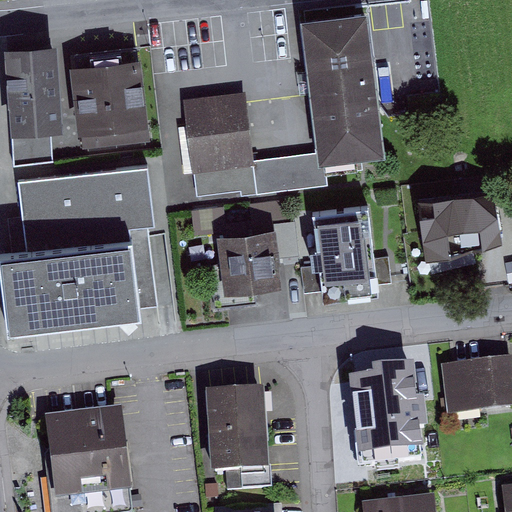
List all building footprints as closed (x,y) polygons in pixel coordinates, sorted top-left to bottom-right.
[(316,152),(318,163),(324,163),(385,155),(367,11),(300,19),(308,82),(316,152)] [(7,50),(17,161),(51,158),(48,125),(58,124),(51,46),(7,50)] [(438,52),(396,57),(400,89),(441,84),(438,52)] [(135,62),(76,69),(85,143),(144,135),(135,62)] [(245,91),(184,99),(194,173),(255,165),(254,160),(245,91)] [(327,184),(324,163),(318,163),(316,152),(254,160),(255,165),(194,173),(196,196),(240,190),(241,195),(327,184)] [(2,258),(11,330),(139,314),(138,305),(155,302),(145,223),(153,222),(146,166),(22,182),(31,255),(2,258)] [(472,196),(423,202),(430,255),(499,239),(494,213),(472,196)] [(316,216),(326,297),(376,291),(366,209),(316,216)] [(270,232),(222,237),(228,286),(276,280),(270,232)] [(511,391),(509,363),(446,369),(450,411),(511,404),(511,391)] [(384,379),(344,391),(362,452),(402,440),(384,379)] [(275,473),(271,385),(218,388),(223,475),(275,473)] [(84,511),(139,506),(129,406),(54,414),(64,511),(84,511)] [(366,509),(366,511),(431,511),(430,501),(366,509)]
